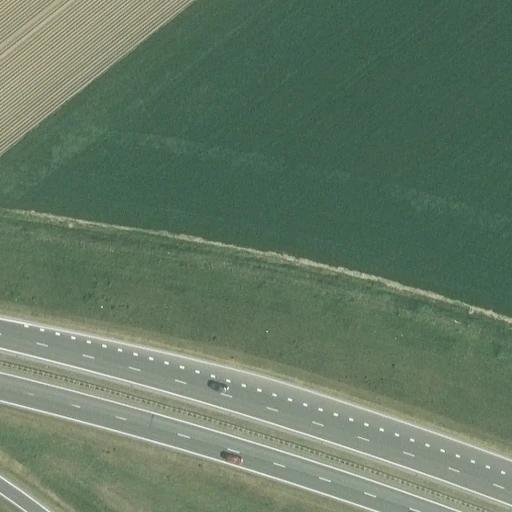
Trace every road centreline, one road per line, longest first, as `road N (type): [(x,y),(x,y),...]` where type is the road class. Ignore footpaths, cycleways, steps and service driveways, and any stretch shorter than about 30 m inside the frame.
road 1 (trunk): [(511,492),(219,394),(0,336)]
road 2 (trunk): [(0,389),(144,424),(413,511)]
